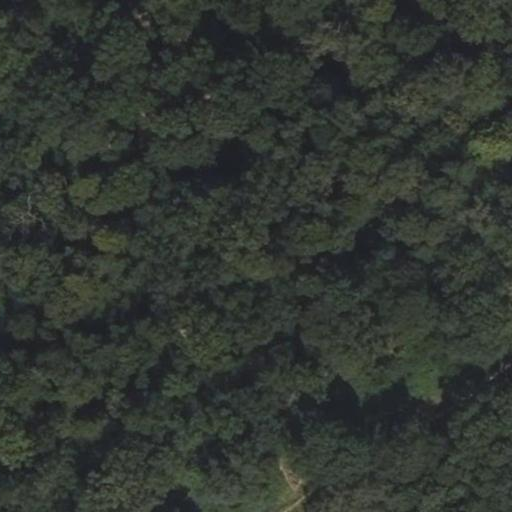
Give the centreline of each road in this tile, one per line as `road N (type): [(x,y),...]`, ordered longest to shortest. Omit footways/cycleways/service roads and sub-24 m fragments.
road 1 (track): [(297,495),(0,56)]
road 2 (track): [(297,495),(511,351)]
